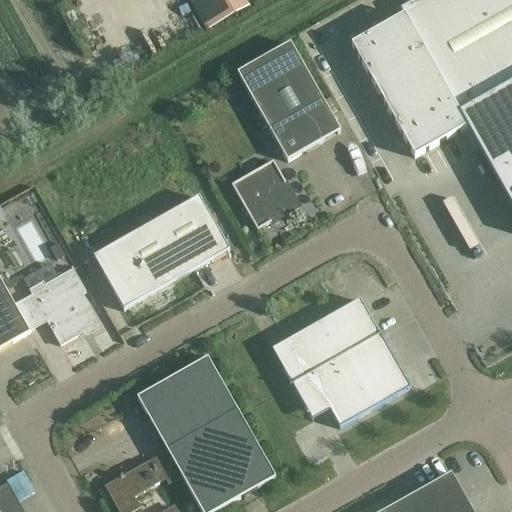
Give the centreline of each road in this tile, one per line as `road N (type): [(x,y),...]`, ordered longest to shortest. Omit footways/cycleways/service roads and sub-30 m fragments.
road 1 (unclassified): [(72,511),(32,436),(41,410),(354,239),(391,251),(482,413)]
road 2 (unclassified): [(307,511),(482,413)]
